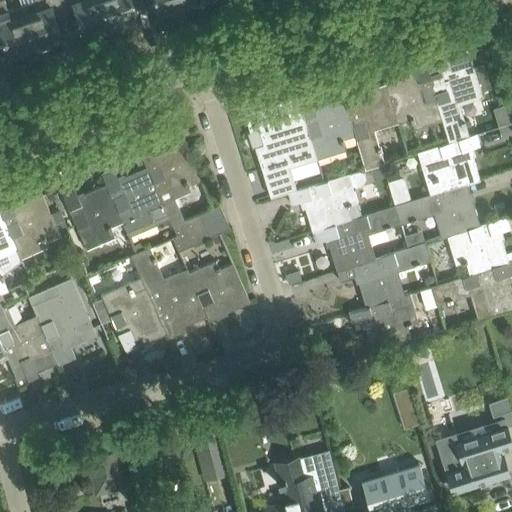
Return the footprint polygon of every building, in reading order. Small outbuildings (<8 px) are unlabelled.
[(2,0),(0,0),(0,30),(9,56),(36,47),(26,16),(22,4),(11,8),(6,10),(2,0)] [(33,0),(22,4),(26,16),(36,47),(62,38),(53,12),(65,8),(61,0),(33,0)] [(61,0),(65,8),(74,5),(84,35),(111,25),(102,0),(61,0)] [(102,0),(111,25),(113,30),(127,25),(126,20),(138,16),(132,0),(102,0)] [(186,4),(184,0),(154,0),(159,14),(186,4)] [(424,59),(443,119),(450,142),(469,135),(459,103),(482,95),(482,94),(492,91),(486,69),(475,72),(467,46),(442,53),(445,64),(439,66),(436,55),(424,59)] [(416,74),(386,83),(398,122),(411,117),(415,128),(443,119),(424,59),(412,62),(416,74)] [(339,85),(343,96),(356,135),(366,167),(384,161),(374,129),(398,122),(386,83),(355,92),(352,81),(339,85)] [(310,94),(298,98),(317,158),(345,150),(342,140),(356,135),(343,96),(313,105),(310,94)] [(298,98),(297,96),(274,103),(275,106),(268,108),(268,105),(244,112),(250,132),(259,129),(263,145),(255,147),(270,198),(296,190),(289,167),(317,159),(317,158),(298,98)] [(450,142),(417,152),(431,195),(441,191),(467,183),(479,179),(470,148),(481,145),(478,133),(469,135),(450,142)] [(183,137),(142,155),(163,202),(163,203),(173,224),(173,223),(178,234),(179,236),(205,225),(200,213),(185,219),(175,196),(190,189),(186,180),(199,174),(183,137)] [(102,172),(123,221),(128,231),(155,219),(151,209),(163,203),(142,155),(141,155),(146,166),(118,178),(113,168),(102,172)] [(366,179),(363,169),(288,193),(291,204),(303,200),(312,231),(351,220),(347,206),(357,202),(353,188),(361,186),(366,179)] [(61,190),(69,209),(86,249),(115,236),(111,226),(123,221),(102,172),(101,173),(106,183),(77,196),(73,185),(61,190)] [(467,183),(441,191),(431,195),(395,206),(401,224),(434,214),(441,237),(447,235),(479,224),(467,183)] [(7,194),(0,196),(0,211),(16,247),(20,257),(46,246),(44,241),(59,234),(57,229),(66,225),(59,210),(50,214),(49,211),(41,192),(11,205),(7,194)] [(351,220),(312,231),(315,242),(327,238),(337,269),(375,257),(368,234),(401,224),(395,206),(351,220)] [(0,290),(7,288),(0,270),(0,253),(16,247),(0,211),(0,290)] [(479,224),(447,235),(456,264),(466,261),(470,275),(511,261),(511,251),(506,253),(499,231),(511,228),(507,216),(479,224)] [(178,234),(172,236),(178,250),(210,236),(205,225),(179,236),(178,234)] [(421,231),(405,236),(407,245),(424,240),(421,231)] [(425,242),(375,257),(337,269),(340,280),(356,275),(365,305),(348,310),(348,312),(404,295),(409,293),(412,292),(407,277),(400,280),(397,271),(430,261),(425,242)] [(209,319),(189,272),(187,268),(164,278),(150,246),(133,254),(142,276),(169,337),(180,333),(178,328),(206,315),(208,319),(209,319)] [(216,261),(189,272),(209,319),(249,301),(233,263),(219,269),(216,261)] [(511,261),(470,275),(432,286),(437,304),(469,294),(477,318),(511,307),(511,293),(507,275),(511,273),(511,261)] [(102,297),(92,301),(102,323),(112,319),(126,352),(138,346),(137,345),(147,341),(166,333),(168,338),(169,337),(142,276),(101,294),(102,297)] [(58,293),(33,304),(37,313),(58,362),(69,357),(64,346),(94,333),(92,327),(82,305),(78,295),(70,278),(55,285),(58,293)] [(0,291),(0,338),(18,379),(58,362),(37,313),(14,324),(0,291)] [(404,295),(348,312),(352,323),(363,320),(373,351),(411,339),(407,325),(417,321),(409,293),(404,295)] [(0,359),(7,357),(17,380),(18,379),(0,338),(0,359)] [(408,387),(393,392),(398,410),(413,405),(408,387)] [(511,407),(508,395),(488,401),(492,415),(501,412),(511,408),(511,407)] [(226,413),(217,415),(221,432),(231,430),(226,413)] [(443,463),(451,489),(506,472),(500,453),(499,453),(497,448),(510,443),(504,424),(455,440),(460,457),(443,463)] [(212,476),(228,472),(217,432),(202,436),(212,476)] [(85,458),(95,495),(128,486),(118,449),(85,458)] [(288,500),(264,506),(265,511),(323,511),(321,502),(341,497),(338,487),(329,449),(300,457),(294,458),(294,460),(297,459),(302,478),(286,482),(285,478),(278,480),(277,480),(279,485),(284,484),(288,500)] [(361,480),(370,511),(379,511),(429,497),(419,463),(361,480)] [(348,485),(338,487),(341,497),(343,505),(352,503),(348,485)]
